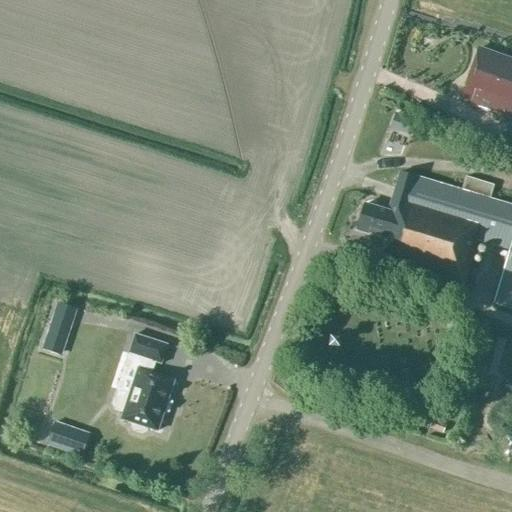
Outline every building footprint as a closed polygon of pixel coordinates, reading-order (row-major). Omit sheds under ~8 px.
[(472,98),(469,106),(510,121),(511,116),(511,61),(478,49),(462,94),(472,98)] [(461,191),(418,179),(399,173),(387,212),(363,205),(356,231),(384,240),(377,262),(460,287),(474,240),(508,250),(491,306),(511,311),(511,205),(491,199),(495,186),(465,177),(461,191)] [(57,304),(42,350),(57,355),(68,321),(72,322),(76,311),(57,304)] [(117,390),(111,408),(123,412),(121,420),(129,423),(133,430),(141,433),(146,428),(156,432),(173,381),(150,374),(154,363),(160,365),(166,346),(134,335),(128,354),(141,359),(129,394),(117,390)] [(328,347),(327,352),(329,352),(331,352),(335,353),(337,353),(338,353),(339,348),(339,346),(340,342),(338,342),(336,341),(332,341),(331,341),(329,340),(328,345),(328,347)] [(90,437),(55,425),(46,450),(81,462),(90,437)]
